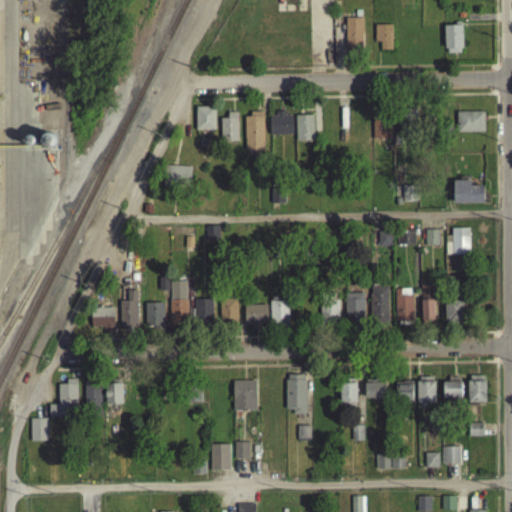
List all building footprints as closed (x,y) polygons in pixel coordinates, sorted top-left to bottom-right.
[(361,24),(344,24),(345,56),(362,55),(361,24)] [(391,31),(374,31),(374,48),(379,48),(379,56),(391,56),(391,31)] [(461,59),(461,31),(443,32),(444,59),(461,59)] [(214,137),(215,114),(195,113),(194,137),(214,137)] [(312,117),(294,117),(295,148),(313,147),(312,117)] [(483,117),(456,118),(456,139),(483,138),(483,117)] [(237,118),(227,118),(227,124),(220,125),(220,148),(237,148),(237,118)] [(263,156),(262,119),(243,120),(244,156),(263,156)] [(269,119),(269,141),(292,141),(292,119),(269,119)] [(388,145),(388,122),(371,121),(371,145),(388,145)] [(164,192),(189,193),(190,173),(165,172),(164,192)] [(452,210),(483,210),(482,192),(470,192),(470,187),(452,187),(452,210)] [(401,208),(415,208),(414,192),(401,192),(401,208)] [(270,210),(284,209),(283,195),(270,195),(270,210)] [(219,232),(203,232),(203,246),(219,247),(219,232)] [(446,261),(467,261),(467,235),(446,235),(446,261)] [(424,236),(424,252),(438,251),(438,236),(424,236)] [(413,251),(413,237),(396,237),(395,251),(413,251)] [(377,253),(390,253),(390,238),(377,238),(377,253)] [(158,297),(168,297),(168,284),(158,284),(158,297)] [(169,332),(187,331),(186,287),(169,287),(169,332)] [(420,328),(433,328),(433,290),(420,290),(420,328)] [(388,292),(370,291),(369,328),(387,328),(388,292)] [(394,328),(411,328),(412,295),(394,295),(394,328)] [(119,307),(119,330),(136,329),(136,296),(126,297),(126,307),(119,307)] [(344,300),(344,331),(363,331),(363,299),(344,300)] [(444,327),(463,328),(464,301),(445,301),(444,327)] [(336,303),(319,302),(318,323),(335,324),(336,303)] [(212,306),(194,305),(193,331),(211,331),(212,306)] [(219,305),(218,330),(236,331),(237,305),(219,305)] [(288,307),(269,307),(269,333),(289,332),(288,307)] [(144,332),(163,333),(163,309),(144,309),(144,332)] [(243,333),(266,333),(267,311),(244,310),(243,333)] [(90,334),(111,333),(111,314),(90,314),(90,334)] [(284,416),(292,416),(292,421),(305,421),(305,380),(284,381),(284,416)] [(485,409),(484,382),(466,382),(467,409),(485,409)] [(417,409),(434,409),(434,383),(416,384),(417,409)] [(57,390),(57,411),(48,411),(48,423),(77,422),(76,385),(65,386),(65,390),(57,390)] [(460,403),(460,385),(442,385),(442,409),(454,409),(454,403),(460,403)] [(355,409),(355,386),(339,387),(339,409),(355,409)] [(255,417),(255,387),(231,387),(232,417),(255,417)] [(363,389),(364,405),(385,404),(384,388),(363,389)] [(411,388),(392,389),(393,408),(412,408),(411,388)] [(84,415),(101,414),(100,390),(83,390),(84,415)] [(122,410),(121,390),(104,390),(105,411),(122,410)] [(47,447),(47,425),(29,425),(29,448),(47,447)] [(481,443),(481,429),(467,429),(467,443),(481,443)] [(363,447),(363,432),(351,432),(350,447),(363,447)] [(248,465),(248,448),(234,448),(233,465),(248,465)] [(229,450),(209,451),(209,477),(229,477),(229,450)] [(458,453),(440,453),(440,470),(458,470),(458,453)] [(375,476),(403,475),(402,460),(374,461),(375,476)] [(424,460),(424,474),(437,474),(437,460),(424,460)] [(350,503),(350,511),(363,511),(363,503),(350,503)] [(416,511),(429,511),(429,503),(416,503),(416,511)] [(453,511),(454,503),(440,503),(440,511),(453,511)]
